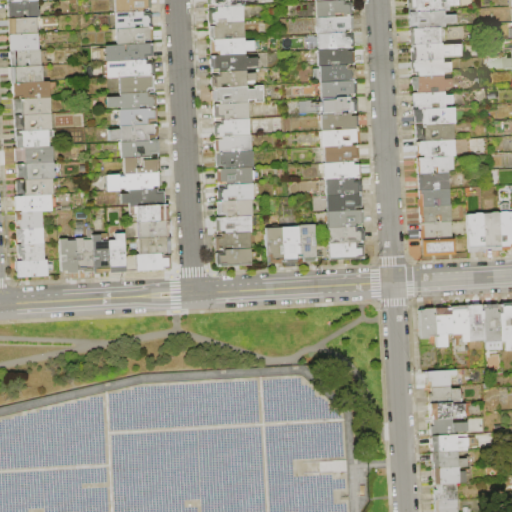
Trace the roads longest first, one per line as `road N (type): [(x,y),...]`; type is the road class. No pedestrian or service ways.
road 1 (residential): [(375,0),(404,511)]
road 2 (residential): [(511,276),(0,304)]
road 3 (residential): [(175,0),(192,294)]
